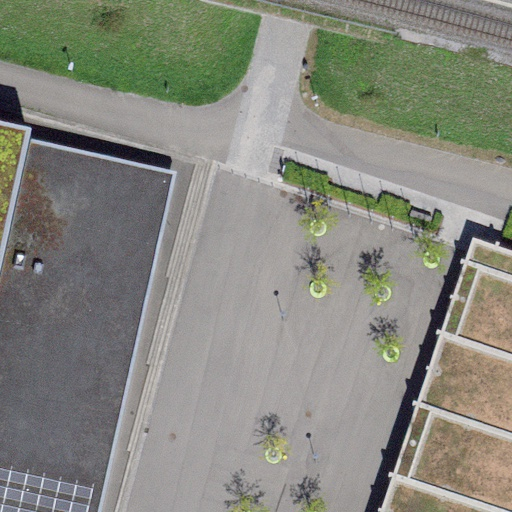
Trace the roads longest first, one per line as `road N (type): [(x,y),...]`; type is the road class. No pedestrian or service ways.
road 1 (residential): [(294,0),(165,511)]
road 2 (track): [(0,81),(219,134),(261,133)]
